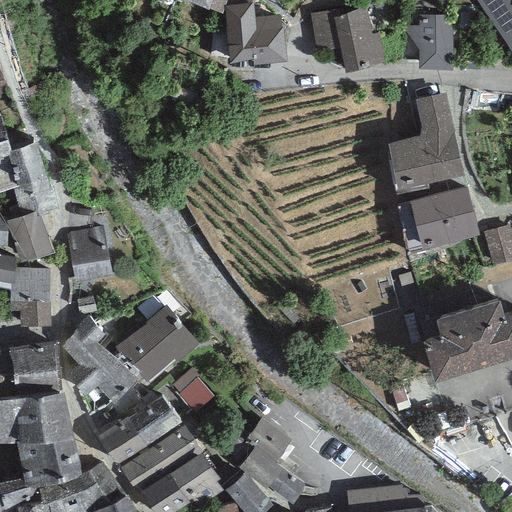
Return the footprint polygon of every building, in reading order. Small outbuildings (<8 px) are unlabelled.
[(184,0),(209,10),(209,9),(221,14),(225,0),(184,0)] [(511,0),(475,0),(511,53),(511,0)] [(254,4),(225,7),(231,63),(253,60),(253,65),(287,62),(283,27),(281,27),(279,16),(255,18),(254,4)] [(338,9),(309,13),(316,52),(340,50),(333,17),(338,16),(338,9)] [(338,16),(333,17),(340,50),(345,73),(385,64),(378,33),(372,35),(366,10),(338,16)] [(419,51),(418,70),(452,71),(451,15),(418,15),(418,25),(404,26),(419,51)] [(394,186),(396,195),(428,188),(427,184),(464,176),(446,93),(414,100),(420,127),(422,136),(387,144),(396,185),(394,186)] [(0,158),(13,155),(11,150),(2,118),(0,118),(0,158)] [(34,143),(11,150),(13,155),(0,158),(0,192),(13,188),(21,216),(34,212),(36,217),(40,215),(55,211),(34,143)] [(465,187),(409,202),(423,250),(479,235),(465,187)] [(54,253),(40,215),(36,217),(34,212),(21,216),(6,220),(20,264),(54,253)] [(511,231),(510,225),(484,233),(493,266),(511,260),(511,231)] [(103,226),(66,232),(75,282),(112,276),(103,226)] [(16,258),(0,255),(0,281),(11,283),(15,283),(15,268),(16,258)] [(50,270),(15,268),(15,283),(11,283),(9,302),(49,302),(50,270)] [(92,297),(78,299),(80,310),(94,308),(92,297)] [(422,341),(435,384),(511,360),(511,311),(503,314),(499,301),(435,321),(440,336),(422,341)] [(49,328),(49,302),(9,302),(9,312),(20,312),(20,328),(49,328)] [(166,306),(115,346),(148,383),(175,359),(177,362),(198,344),(166,306)] [(86,315),(62,347),(78,365),(69,374),(86,396),(97,386),(113,405),(138,379),(97,342),(105,335),(86,315)] [(53,342),(10,347),(11,351),(15,382),(16,389),(60,386),(53,342)] [(0,384),(15,382),(11,351),(0,351),(0,384)] [(198,375),(191,367),(172,385),(179,393),(180,391),(197,377),(198,375)] [(214,396),(197,377),(180,391),(179,393),(177,394),(195,414),(214,396)] [(0,444),(16,444),(74,442),(63,395),(0,400),(0,444)] [(162,396),(128,419),(146,446),(180,424),(162,396)] [(127,417),(97,436),(116,465),(146,446),(128,419),(127,417)] [(274,462),(292,440),(263,417),(245,440),(254,447),(274,462)] [(185,427),(154,446),(167,466),(198,447),(185,427)] [(74,442),(16,444),(24,478),(26,490),(38,488),(62,483),(82,475),(82,473),(74,442)] [(154,446),(120,468),(133,488),(167,466),(154,446)] [(254,447),(238,468),(245,473),(266,490),(268,487),(282,469),(274,462),(254,447)] [(203,453),(170,474),(189,503),(194,510),(223,491),(218,482),(220,480),(203,453)] [(102,462),(82,473),(82,475),(62,483),(38,488),(40,498),(41,504),(48,503),(49,511),(92,511),(127,496),(102,462)] [(306,486),(282,469),(268,487),(292,505),(306,486)] [(245,473),(225,490),(235,503),(243,511),(265,511),(273,505),(245,473)] [(170,474),(141,493),(154,511),(175,511),(189,503),(170,474)] [(24,478),(0,483),(0,511),(2,511),(4,511),(40,498),(38,488),(26,490),(24,478)] [(436,511),(432,507),(424,507),(422,495),(409,495),(408,488),(403,489),(402,485),(345,491),(347,511),(436,511)] [(135,511),(127,496),(92,511),(135,511)] [(41,504),(17,508),(17,511),(49,511),(48,503),(41,504)] [(217,508),(217,511),(238,511),(235,503),(217,508)]
